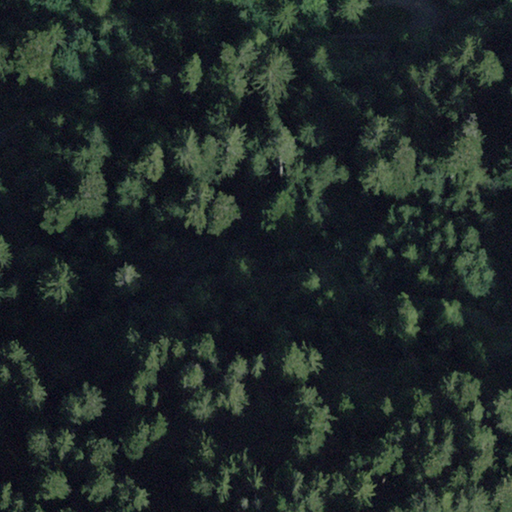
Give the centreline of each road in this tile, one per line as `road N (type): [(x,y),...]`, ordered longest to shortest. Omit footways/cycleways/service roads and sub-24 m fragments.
road 1 (track): [(0,137),(57,106),(150,74),(320,43),(423,36),(434,16),(422,0)]
road 2 (track): [(355,0),(0,35)]
